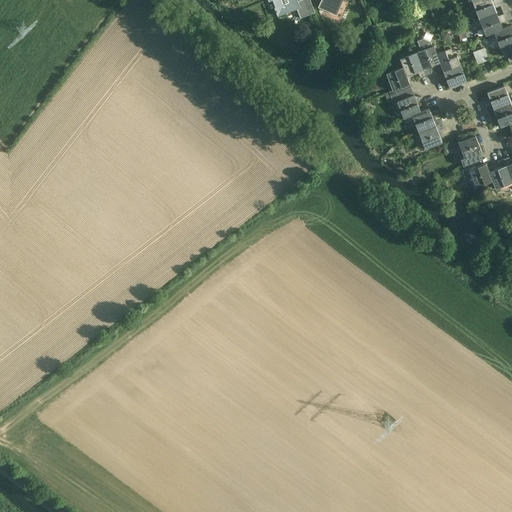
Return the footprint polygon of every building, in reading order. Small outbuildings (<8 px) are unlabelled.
[(278,16),(296,9),(300,18),(315,12),(310,0),(300,0),(298,1),(297,0),(268,0),(269,1),(270,0),(273,0),(276,7),(275,8),(278,16)] [(322,0),(319,7),(333,13),(337,5),(340,6),(342,0),(322,0)] [(479,19),(496,12),(491,0),(477,0),(473,2),(479,19)] [(500,4),(502,10),(508,7),(506,2),(500,4)] [(504,15),(510,13),(508,7),(502,10),(504,15)] [(496,12),(479,19),(486,36),(488,35),(494,32),(503,29),(503,28),(496,12)] [(511,28),(511,25),(503,28),(503,29),(494,32),(488,35),(490,39),(496,37),(501,49),(497,50),(499,56),(511,51),(509,46),(511,44),(511,28)] [(440,34),(443,41),(450,39),(447,32),(440,34)] [(421,50),(417,52),(426,75),(431,73),(429,67),(440,62),(437,54),(437,53),(434,45),(432,46),(430,41),(423,38),(417,40),(421,50)] [(440,62),(443,70),(460,63),(457,55),(453,57),(450,48),(445,50),(437,53),(437,54),(440,62)] [(479,50),(483,62),(489,60),(484,48),(479,50)] [(483,62),(479,50),(473,52),(478,64),(483,62)] [(426,75),(417,52),(400,58),(403,67),(407,75),(418,71),(420,78),(426,75)] [(378,62),(370,57),(365,64),(370,68),(375,67),(378,62)] [(467,81),(460,63),(443,70),(450,88),(467,81)] [(403,92),(401,87),(410,84),(407,75),(403,67),(395,70),(386,73),(393,90),(389,92),(391,97),(403,92)] [(487,111),(511,102),(505,85),(487,92),(492,103),(485,106),(487,111)] [(414,95),(406,98),(403,92),(391,97),(393,103),(397,101),(404,118),(412,115),(421,112),(421,111),(414,95)] [(501,126),(502,125),(509,123),(511,121),(511,104),(511,102),(487,111),(490,117),(496,115),(501,126)] [(418,132),(442,123),(440,117),(434,120),(429,108),(421,111),(421,112),(412,115),(418,132)] [(438,131),(444,128),(442,123),(418,132),(425,149),(442,142),(438,131)] [(480,153),(482,152),(475,135),(458,142),(465,159),(461,160),(463,166),(476,161),(482,159),(480,153)] [(511,179),(504,159),(498,161),(501,167),(490,172),(493,181),(496,189),(511,182),(511,179)] [(478,166),(476,161),(463,166),(465,172),(469,170),(476,187),(493,181),(490,172),(486,163),(478,166)]
